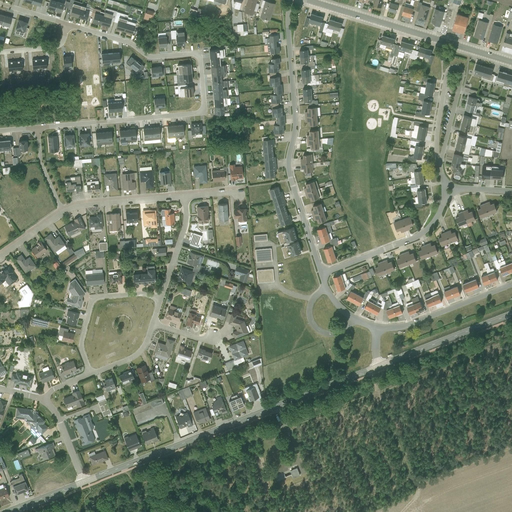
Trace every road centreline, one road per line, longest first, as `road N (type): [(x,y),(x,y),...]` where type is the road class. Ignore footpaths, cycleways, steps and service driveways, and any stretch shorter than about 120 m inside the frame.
road 1 (secondary): [(379,365),(83,480)]
road 2 (residential): [(291,0),(295,127),(288,171),(321,273)]
road 3 (tertiary): [(307,0),(511,62)]
road 4 (residential): [(67,24),(148,56),(199,54),(201,112)]
road 5 (residential): [(439,160),(462,73),(455,66),(447,72),(437,153)]
road 6 (residential): [(37,127),(201,112)]
road 7 (residential): [(445,196),(433,222),(414,237),(321,273)]
road 8 (residential): [(90,373),(80,348),(90,302),(137,293),(159,299)]
road 9 (residential): [(376,326),(410,324),(511,284)]
road 10 (secondary): [(511,314),(379,365)]
road 11 (residential): [(183,196),(62,212)]
